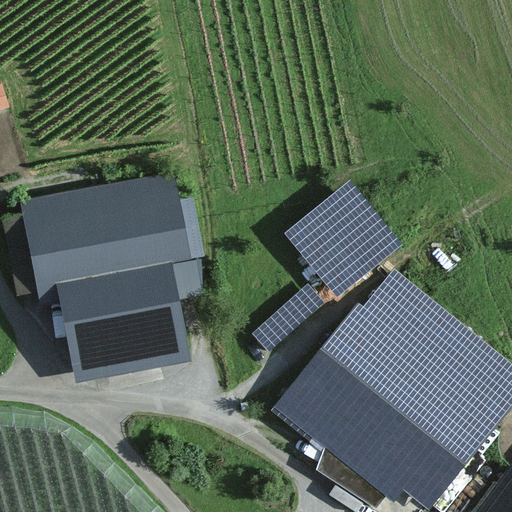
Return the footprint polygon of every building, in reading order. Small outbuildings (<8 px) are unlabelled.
[(5,82),(0,83),(0,111),(13,107),(5,82)] [(285,238),(337,302),(403,249),(350,184),(285,238)] [(186,186),(39,219),(56,297),(79,291),(187,268),(203,263),(186,186)] [(187,268),(79,291),(95,365),(203,343),(187,268)] [(252,336),(270,355),(325,305),(308,286),(252,336)] [(511,373),(409,293),(374,337),(482,420),(511,381),(511,373)] [(362,326),(293,411),(403,499),(412,487),(437,506),(496,433),(482,420),(374,337),(362,326)]
